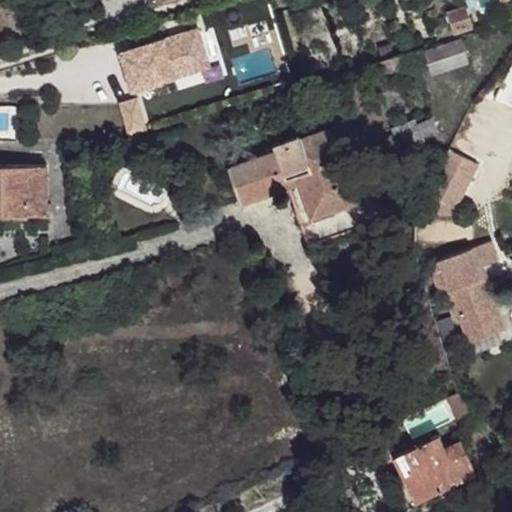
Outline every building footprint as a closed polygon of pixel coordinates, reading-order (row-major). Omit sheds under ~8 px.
[(466,5),(447,12),(454,33),(473,27),(466,5)] [(132,89),(208,66),(198,29),(121,53),(132,89)] [(461,38),(426,49),(433,71),(468,59),(461,38)] [(391,45),(378,49),(382,60),(383,59),(394,56),(391,45)] [(415,61),(412,50),(394,56),(383,59),(387,70),(415,61)] [(416,116),(397,123),(405,147),(424,140),(422,135),(436,130),(432,118),(418,123),(416,116)] [(286,181),(298,177),(320,242),(365,227),(331,128),(300,138),(299,133),(274,142),(277,150),(228,166),(239,198),(237,199),(239,204),(256,198),(256,197),(288,186),(286,181)] [(392,151),(402,148),(395,130),(386,134),(392,151)] [(470,180),(478,163),(449,148),(440,165),(470,180)] [(47,164),(0,164),(0,213),(47,214),(47,164)] [(434,198),(456,209),(470,180),(440,165),(416,212),(434,213),(434,198)] [(286,181),(308,246),(320,242),(298,177),(286,181)] [(434,213),(456,209),(434,198),(434,213)] [(449,291),(468,342),(505,328),(481,265),(498,258),(491,239),(437,259),(438,262),(449,291)] [(449,291),(438,262),(428,266),(439,294),(449,291)] [(428,302),(419,304),(417,310),(421,315),(427,313),(427,311),(430,311),(428,302)] [(458,392),(446,398),(456,418),(471,411),(458,392)] [(351,442),(365,435),(357,419),(343,425),(351,442)] [(385,426),(376,430),(381,439),(390,434),(385,426)] [(415,502),(477,472),(461,440),(446,447),(439,434),(393,456),(401,473),(397,476),(409,501),(414,499),(415,502)]
